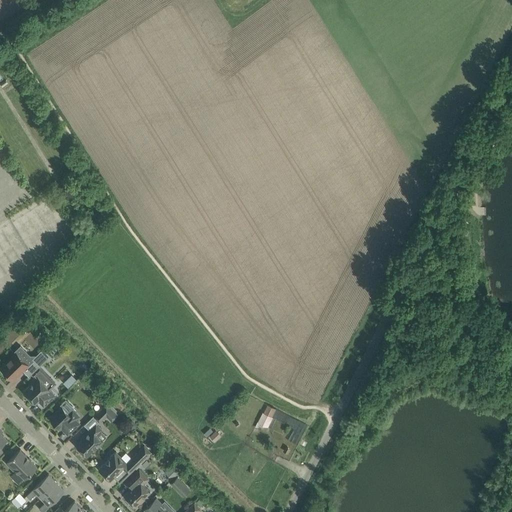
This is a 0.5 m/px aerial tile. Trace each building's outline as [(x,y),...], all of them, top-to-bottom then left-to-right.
[(0,291),(0,302),(3,308),(29,292),(21,279),(0,291)] [(2,368),(0,370),(6,376),(8,375),(13,379),(23,369),(29,364),(28,363),(33,358),(33,357),(21,345),(20,345),(15,350),(15,351),(16,352),(1,367),(2,368)] [(33,358),(40,366),(51,355),(44,348),(33,357),(33,358)] [(36,402),(39,399),(44,405),(55,395),(50,389),(50,388),(43,381),(45,380),(46,378),(46,376),(46,373),(45,371),(40,366),(32,373),(36,377),(29,383),(30,384),(24,390),(36,402)] [(94,415),(101,421),(107,416),(111,420),(118,413),(107,402),(94,415)] [(263,411),(258,421),(268,426),(273,417),(272,416),(275,410),(276,408),(268,404),(264,411),(264,412),(263,411)] [(58,423),(68,433),(80,423),(76,419),(79,415),(73,409),(69,413),(62,406),(50,417),(57,424),(58,423)] [(77,445),(86,454),(93,448),(94,450),(104,440),(97,433),(101,429),(96,424),(82,438),(83,439),(77,445)] [(210,427),(204,433),(207,436),(213,431),(210,427)] [(214,433),(210,436),(215,441),(219,438),(214,433)] [(106,461),(99,468),(110,479),(114,475),(123,467),(129,473),(135,467),(152,451),(150,449),(145,445),(135,454),(127,462),(116,451),(106,461)] [(10,475),(18,483),(24,477),(25,478),(37,466),(20,448),(6,462),(15,471),(10,475)] [(125,482),(126,483),(128,481),(133,486),(125,494),(136,505),(151,491),(143,483),(149,478),(140,468),(125,482)] [(65,490),(49,473),(27,495),(31,498),(37,493),(45,502),(39,508),(43,511),(49,506),(65,490)] [(178,476),(171,482),(179,490),(185,483),(178,476)] [(12,498),(18,506),(27,500),(21,492),(12,498)] [(156,497),(145,508),(148,511),(165,511),(159,505),(162,503),(156,497)] [(201,497),(196,501),(201,506),(205,501),(201,497)] [(79,511),(83,509),(75,500),(62,511),(79,511)] [(184,511),(196,511),(201,508),(195,502),(184,511)]
